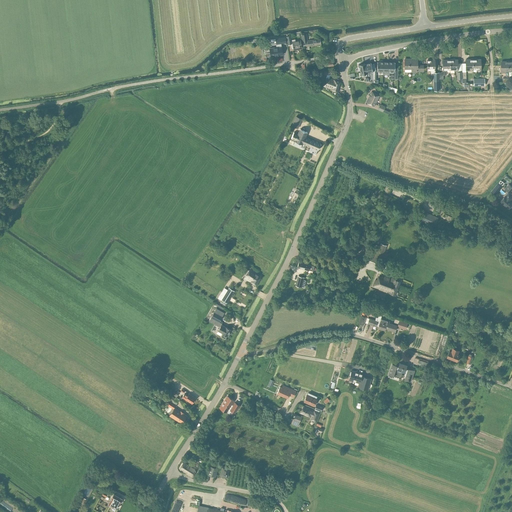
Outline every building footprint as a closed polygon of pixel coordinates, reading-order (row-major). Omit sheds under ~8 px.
[(302,42),(303,47),(321,44),(320,39),(307,41),(306,34),(301,35),(302,42)] [(270,48),(271,56),(283,55),(282,47),(281,47),(281,44),(286,43),(286,37),(275,38),(276,44),(277,47),(270,48)] [(295,39),(291,40),(292,44),(289,44),(289,46),(291,45),(292,49),(294,49),(294,50),(302,49),(300,40),(295,41),(295,39)] [(411,69),(411,72),(424,72),(424,65),(418,65),(417,60),(410,60),(410,59),(404,59),(405,69),(411,69)] [(434,75),(435,85),(439,84),(439,79),(439,73),(435,73),(435,60),(427,60),(427,70),(431,70),(431,75),(434,75)] [(439,73),(439,79),(443,79),(443,75),(445,75),(447,74),(447,72),(447,70),(450,70),(450,60),(443,60),(443,71),(441,72),(441,73),(439,73)] [(389,75),(394,76),(394,79),(397,79),(398,79),(398,65),(397,65),(395,65),(395,62),(389,62),(389,71),(389,75)] [(332,90),(337,92),(340,82),(329,79),(328,80),(325,79),(322,86),(332,89),(332,90)] [(366,103),(374,106),(375,105),(380,95),(372,91),(366,103)] [(392,116),(393,114),(384,109),(385,107),(380,104),(378,110),(392,116)] [(319,150),(321,144),(305,137),(307,132),(300,129),(298,134),(294,132),(291,138),(295,140),(295,141),(302,144),(302,143),(319,150)] [(360,146),(356,155),(361,156),(364,148),(360,146)] [(364,148),(361,156),(365,158),(369,150),(364,148)] [(369,150),(365,158),(370,160),(373,151),(369,150)] [(378,153),(374,162),(379,164),(382,155),(378,153)] [(422,192),(419,198),(425,201),(428,195),(422,192)] [(294,203),(299,195),(295,193),(291,202),(294,203)] [(501,202),(509,209),(511,205),(511,201),(511,199),(511,195),(509,193),(506,196),(505,196),(501,202)] [(379,200),(385,203),(387,197),(382,194),(379,200)] [(435,201),(433,200),(431,199),(431,200),(429,200),(427,205),(429,205),(428,206),(441,212),(444,203),(435,199),(435,201)] [(438,217),(424,211),(420,221),(434,226),(438,217)] [(384,252),(381,251),(382,248),(375,245),(372,253),(369,252),(366,260),(379,264),(384,252)] [(308,270),(313,271),(314,266),(310,265),(299,262),(297,268),(308,270)] [(261,276),(253,270),(250,269),(245,276),(249,278),(247,280),(251,282),(250,282),(256,285),(261,276)] [(372,287),(396,296),(401,282),(395,279),(391,277),(391,278),(382,275),(381,277),(378,276),(376,280),(375,280),(372,287)] [(304,278),(298,276),(295,286),(301,287),(304,278)] [(229,287),(221,300),(227,304),(235,291),(229,287)] [(219,322),(222,316),(214,312),(209,321),(220,327),(218,331),(222,334),(221,337),(225,339),(227,336),(228,336),(229,334),(229,333),(231,330),(226,327),(225,327),(221,325),(222,323),(219,322)] [(385,330),(385,327),(387,321),(381,319),(382,316),(377,314),(375,320),(369,319),(368,324),(378,327),(378,328),(385,330)] [(358,323),(363,325),(366,317),(361,315),(358,323)] [(397,327),(405,329),(407,323),(399,320),(399,321),(395,319),(394,322),(398,324),(397,327)] [(387,329),(395,331),(396,325),(389,323),(390,322),(387,321),(385,327),(387,327),(387,329)] [(447,357),(457,361),(460,355),(458,354),(460,350),(453,348),(451,352),(450,351),(447,357)] [(404,380),(411,382),(415,371),(407,368),(407,369),(406,368),(407,365),(399,363),(398,366),(397,366),(392,364),(388,376),(393,377),(394,376),(400,378),(402,373),(404,374),(403,376),(405,377),(404,380)] [(358,387),(368,390),(371,379),(362,376),(363,373),(351,370),(351,371),(350,371),(349,375),(350,375),(348,380),(359,383),(358,387)] [(288,398),(289,395),(293,397),(296,391),(283,385),(282,388),(280,387),(277,393),(288,398)] [(170,393),(177,397),(180,392),(173,388),(170,393)] [(370,410),(377,390),(374,389),(367,409),(370,410)] [(314,406),(317,399),(316,399),(317,396),(308,392),(304,401),(314,406)] [(191,395),(189,393),(187,396),(184,394),(182,397),(192,404),(192,403),(193,403),(195,401),(194,400),(195,398),(191,395)] [(163,402),(173,409),(180,399),(175,396),(174,397),(169,394),(163,402)] [(233,405),(231,404),(234,400),(232,399),(227,396),(220,408),(231,415),(233,412),(234,413),(239,405),(235,403),(233,405)] [(310,420),(316,422),(320,413),(314,411),(313,413),(312,412),(313,410),(304,407),(301,414),(310,418),(311,416),(312,416),(310,420)] [(175,409),(170,416),(181,423),(186,416),(175,409)] [(302,418),(296,416),(294,420),(292,424),(298,427),(300,423),(302,418)] [(184,463),(180,469),(192,477),(196,470),(184,463)] [(216,477),(218,467),(209,465),(207,475),(216,477)] [(221,476),(227,477),(229,468),(222,467),(221,476)] [(111,509),(115,511),(116,509),(120,502),(121,502),(122,502),(123,500),(123,499),(122,499),(114,494),(108,504),(112,507),(111,509)] [(226,495),(225,501),(240,504),(241,502),(243,502),(244,498),(226,495)] [(0,502),(0,506),(8,511),(9,511),(12,509),(1,500),(0,502)]
